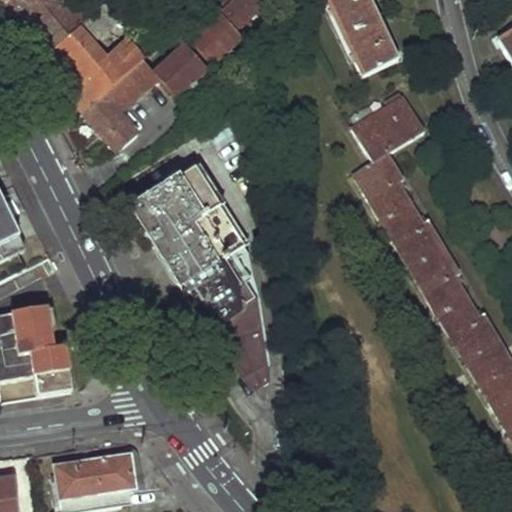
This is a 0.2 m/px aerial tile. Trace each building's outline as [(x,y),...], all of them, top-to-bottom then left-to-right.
[(105,6),(110,2),(108,0),(89,0),(79,9),(70,0),(12,0),(3,8),(45,57),(105,6)] [(186,41),(193,49),(204,62),(211,69),(240,42),(233,34),(261,11),(251,0),(212,0),(207,5),(217,15),(186,41)] [(324,0),(361,79),(394,63),(364,0),(324,0)] [(82,114),(140,63),(126,46),(132,39),(105,6),(45,57),(39,62),(82,114)] [(156,49),(171,37),(163,27),(148,39),(156,49)] [(511,33),(498,42),(511,65),(511,33)] [(186,54),(180,46),(150,73),(140,63),(82,114),(114,152),(134,135),(118,117),(158,82),(174,101),(205,75),(198,67),(186,54)] [(186,54),(198,67),(204,62),(193,49),(186,54)] [(511,368),(482,319),(478,321),(454,280),(457,277),(426,225),(421,227),(398,188),(402,185),(386,157),(422,134),(401,99),(350,130),(371,166),(353,177),(511,441),(511,368)] [(237,375),(265,357),(255,303),(228,260),(242,248),(193,172),(134,207),(237,375)] [(0,267),(26,256),(0,201),(0,267)] [(0,404),(69,396),(62,353),(50,355),(43,314),(0,320),(0,404)] [(126,459),(52,469),(58,511),(103,511),(129,508),(127,494),(131,493),(126,459)] [(13,511),(10,484),(0,484),(0,511),(13,511)]
